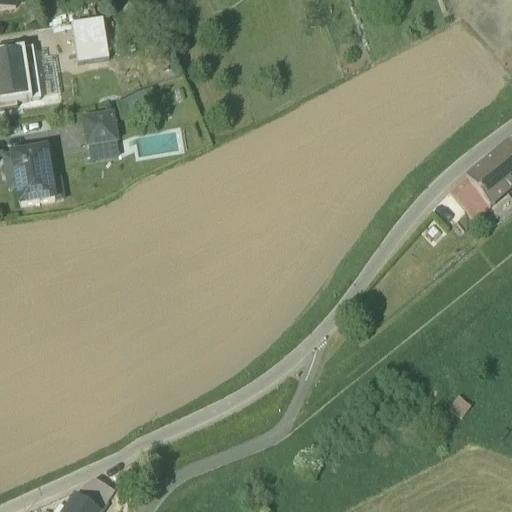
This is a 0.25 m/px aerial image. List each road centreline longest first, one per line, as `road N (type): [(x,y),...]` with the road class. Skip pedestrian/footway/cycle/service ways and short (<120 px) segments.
road 1 (residential): [(5,511),(215,415),(314,349)]
road 2 (unclassified): [(314,349),(445,186),(511,139)]
